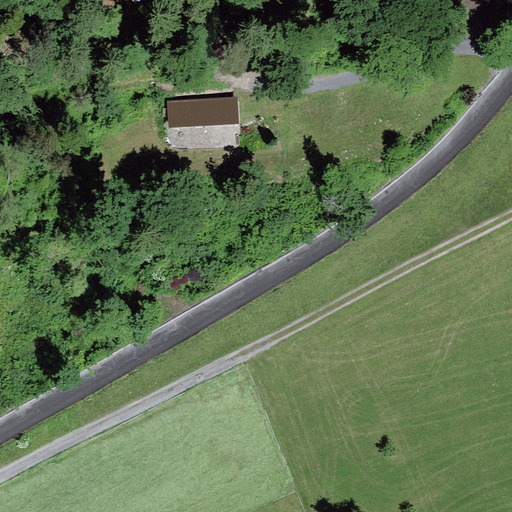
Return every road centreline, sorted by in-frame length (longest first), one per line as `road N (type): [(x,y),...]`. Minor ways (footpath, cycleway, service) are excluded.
road 1 (unclassified): [(0,432),(376,206),(449,147),(511,76)]
road 2 (track): [(0,481),(511,211)]
